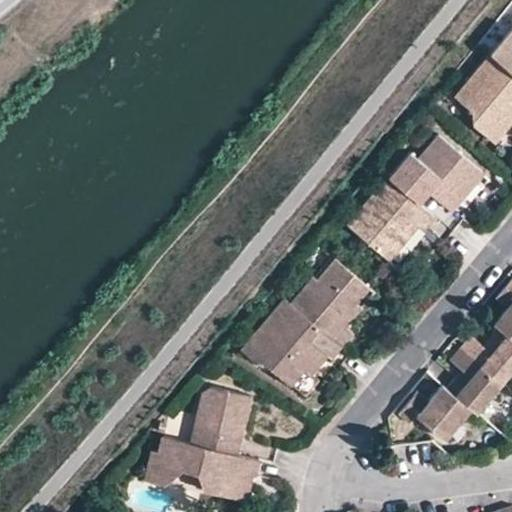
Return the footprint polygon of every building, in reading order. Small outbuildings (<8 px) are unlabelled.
[(511,24),(489,51),(511,70),(511,24)] [(511,70),(489,51),(453,94),(470,109),(473,123),(494,140),(511,118),(505,114),(511,105),(511,101),(507,98),(511,92),(511,70)] [(484,171),(438,132),(418,156),(410,150),(388,175),(411,194),(420,183),(428,190),(444,203),(455,189),(463,196),(484,171)] [(388,175),(387,174),(345,223),(387,258),(403,239),(397,233),(411,217),(417,222),(423,227),(434,214),(419,201),(411,194),(388,175)] [(428,190),(420,183),(411,194),(419,201),(428,190)] [(463,196),(455,189),(444,203),(452,209),(463,196)] [(417,222),(411,217),(397,233),(403,239),(417,222)] [(370,284),(335,256),(318,277),(314,274),(291,301),(342,344),(353,331),(345,324),(340,320),(344,314),(350,319),(362,304),(357,300),(370,284)] [(511,275),(495,295),(507,305),(493,321),(498,325),(511,336),(511,275)] [(291,301),(286,297),(241,350),(258,364),(261,360),(289,384),(303,367),(310,373),(321,359),(314,353),(319,347),(326,353),(331,357),(342,344),(291,301)] [(350,319),(344,314),(340,320),(345,324),(350,319)] [(511,336),(498,325),(482,343),(470,333),(460,345),(501,380),(511,367),(511,336)] [(501,380),(460,345),(449,357),(462,368),(446,386),(470,406),(476,411),(501,380)] [(326,353),(319,347),(314,353),(321,359),(326,353)] [(470,406),(446,386),(442,382),(429,398),(417,389),(398,411),(411,421),(417,414),(444,437),(470,406)] [(251,394),(212,385),(203,390),(192,441),(238,453),(245,422),(239,421),(242,408),(248,410),(251,394)] [(248,410),(242,408),(239,421),(245,422),(248,410)] [(192,441),(162,435),(158,450),(152,449),(144,479),(164,484),(182,469),(196,472),(203,488),(246,498),(250,481),(240,478),(242,471),(252,473),(256,474),(260,458),(238,453),(192,441)] [(252,473),(242,471),(240,478),(250,481),(252,473)] [(511,511),(511,502),(484,511),(511,511)]
